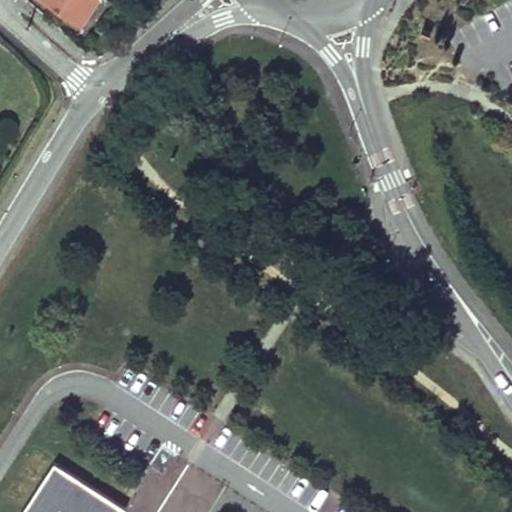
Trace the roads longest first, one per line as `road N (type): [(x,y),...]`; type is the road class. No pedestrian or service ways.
road 1 (tertiary): [(362,99),(399,199),(443,275)]
road 2 (residential): [(0,244),(95,93)]
road 3 (tertiary): [(443,275),(511,395)]
road 4 (residential): [(151,49),(222,18),(276,9)]
road 5 (residential): [(95,93),(0,10)]
